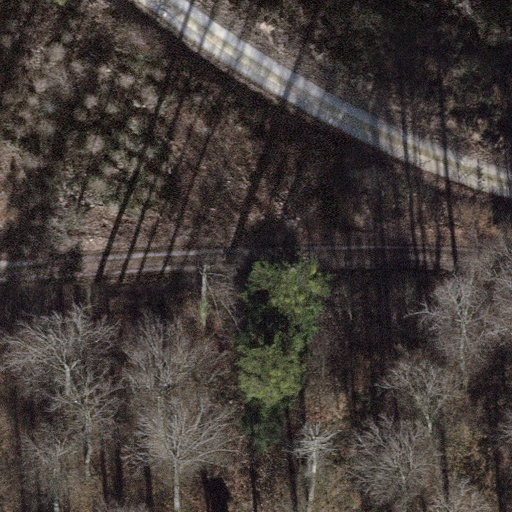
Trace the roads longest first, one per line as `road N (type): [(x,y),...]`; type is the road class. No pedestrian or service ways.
road 1 (track): [(0,270),(92,278),(511,269)]
road 2 (track): [(162,0),(197,31),(449,148),(511,167)]
